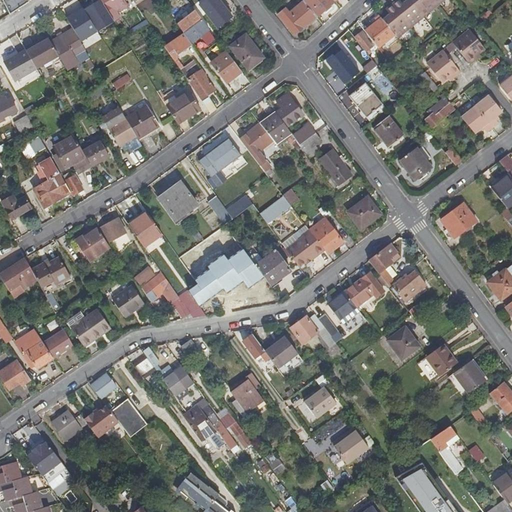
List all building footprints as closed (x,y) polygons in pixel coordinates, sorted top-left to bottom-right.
[(217,0),(205,0),(199,4),(218,28),(231,17),(217,0)] [(333,0),(304,0),(303,2),(316,17),(317,17),(335,1),(333,0)] [(423,17),(409,0),(403,5),(401,3),(398,0),(397,0),(392,5),(410,28),(423,17)] [(409,0),(423,17),(436,7),(430,0),(409,0)] [(316,17),(303,2),(289,13),(285,8),(278,14),(294,35),(316,17)] [(384,21),(395,35),(397,38),(410,28),(392,5),(386,10),(390,15),(384,21)] [(117,19),(109,7),(106,9),(114,22),(117,19)] [(73,30),(82,25),(72,8),(63,13),(73,30)] [(201,19),(194,10),(176,24),(183,33),(201,19)] [(482,19),(486,24),(495,17),(490,11),(482,19)] [(379,48),(395,35),(384,21),(380,17),(376,20),(378,22),(365,32),(379,48)] [(78,63),(89,57),(73,30),(63,36),(78,63)] [(470,31),(454,44),(457,49),(471,66),(478,60),(475,57),(479,54),(485,49),(470,31)] [(174,56),(191,44),(183,33),(164,47),(173,60),(176,58),(174,56)] [(362,33),(356,38),(367,52),(372,48),(366,40),(367,39),(362,33)] [(245,35),(230,46),(247,69),(260,59),(254,51),(256,50),(245,35)] [(78,63),(63,36),(51,42),(59,55),(67,70),(78,63)] [(36,69),(59,55),(51,42),(49,38),(26,52),(36,69)] [(452,53),(457,49),(454,44),(448,48),(452,53)] [(447,57),(452,53),(448,48),(444,52),(447,57)] [(15,81),(36,70),(36,69),(26,52),(26,51),(5,63),(15,81)] [(240,71),(225,51),(211,62),(226,83),(240,71)] [(442,84),(448,79),(452,76),(454,79),(461,74),(447,57),(444,52),(428,65),(442,84)] [(357,76),(339,54),(326,64),(344,86),(357,76)] [(373,62),(365,69),(368,74),(377,67),(373,62)] [(395,71),(393,69),(384,75),(387,78),(395,71)] [(200,70),(186,80),(191,88),(200,100),(213,91),(204,78),(205,77),(200,70)] [(438,89),(425,73),(421,77),(433,92),(438,89)] [(128,74),(113,83),(118,90),(133,81),(128,74)] [(511,77),(501,86),(511,99),(511,77)] [(365,119),(369,124),(385,111),(365,85),(349,97),(360,113),(359,114),(363,120),(365,119)] [(172,90),(160,97),(177,124),(198,110),(189,95),(179,101),(177,99),(172,90)] [(187,93),(177,99),(179,101),(189,95),(187,93)] [(2,94),(1,94),(0,94),(0,118),(8,114),(11,116),(15,114),(16,111),(10,99),(6,100),(2,94)] [(276,114),(286,128),(303,116),(288,95),(276,104),(280,110),(276,114)] [(450,104),(443,96),(440,98),(442,101),(427,114),(430,118),(426,121),(433,129),(439,123),(443,128),(445,128),(449,125),(449,122),(445,118),(454,110),(449,105),(450,104)] [(489,125),(493,129),(499,124),(495,119),(502,113),(489,96),(475,107),(489,125)] [(27,116),(36,111),(32,103),(23,108),(27,115),(27,116)] [(157,125),(145,104),(124,117),(135,137),(136,138),(157,125)] [(118,107),(101,117),(118,147),(135,137),(124,117),(118,107)] [(461,118),(475,135),(483,128),(487,134),(493,129),(489,125),(475,107),(461,118)] [(286,128),(276,114),(270,119),(268,116),(262,121),(264,123),(261,126),(272,140),(276,145),(290,135),(285,129),(286,128)] [(21,134),(33,126),(27,116),(27,115),(14,122),(21,134)] [(372,129),(388,148),(403,136),(388,117),(372,129)] [(257,152),(272,140),(261,126),(259,124),(239,139),(258,165),(262,170),(268,166),(265,161),(257,152)] [(316,135),(316,134),(311,127),(294,139),(300,146),(316,135)] [(316,135),(300,146),(306,153),(321,142),(316,135)] [(45,148),(38,136),(29,141),(36,154),(45,148)] [(149,152),(156,148),(149,136),(143,139),(149,152)] [(81,173),(89,168),(71,137),(53,148),(65,170),(75,164),(81,173)] [(215,186),(223,179),(220,175),(217,171),(239,155),(227,138),(197,160),(215,186)] [(82,151),(91,167),(109,157),(100,141),(82,151)] [(400,161),(414,181),(431,169),(416,149),(400,161)] [(452,149),(446,153),(455,165),(461,160),(452,149)] [(332,151),(319,161),(338,187),(351,177),(332,151)] [(510,177),(511,178),(511,161),(507,156),(498,162),(510,177)] [(56,201),(70,193),(64,182),(60,175),(51,158),(39,164),(49,181),(34,189),(45,208),(56,201)] [(266,193),(275,187),(262,170),(258,165),(251,171),(262,186),(261,187),(266,193)] [(60,175),(64,182),(66,182),(74,195),(83,191),(75,177),(69,180),(67,175),(65,176),(63,174),(60,175)] [(491,189),(507,209),(511,204),(511,178),(510,177),(503,182),(502,180),(491,189)] [(196,205),(180,184),(160,199),(175,220),(196,205)] [(281,196),(291,208),(298,202),(289,190),(281,196)] [(72,196),(70,193),(56,201),(58,205),(72,196)] [(232,218),(225,210),(215,196),(207,202),(223,224),(232,218)] [(31,208),(25,197),(14,203),(10,198),(2,202),(12,219),(31,208)] [(232,218),(249,206),(243,197),(225,210),(232,218)] [(366,197),(347,213),(360,229),(379,214),(366,197)] [(463,204),(441,220),(454,238),(476,221),(463,204)] [(146,212),(137,219),(153,241),(162,235),(146,212)] [(245,219),(241,214),(232,220),(236,225),(245,219)] [(137,219),(128,225),(143,248),(153,241),(137,219)] [(109,243),(125,234),(117,220),(101,228),(109,243)] [(324,251),(327,256),(343,244),(324,220),(309,232),(324,251)] [(97,229),(85,238),(89,244),(81,249),(89,261),(109,247),(97,229)] [(309,232),(308,231),(301,236),(302,238),(317,257),(324,251),(309,232)] [(89,244),(85,238),(77,244),(81,249),(89,244)] [(317,257),(302,238),(285,251),(299,268),(305,263),(309,260),(310,262),(317,257)] [(369,262),(386,284),(391,280),(384,270),(399,258),(390,245),(369,262)] [(255,252),(248,257),(269,286),(289,272),(275,251),(261,261),(255,252)] [(59,258),(50,263),(45,266),(44,264),(31,271),(38,282),(41,288),(52,282),(54,285),(69,277),(69,276),(59,258)] [(24,289),(38,282),(31,271),(25,259),(12,269),(2,275),(13,295),(15,298),(26,292),(24,289)] [(505,270),(487,283),(501,301),(511,292),(511,265),(506,271),(505,270)] [(239,276),(233,268),(218,279),(225,287),(239,276)] [(389,288),(400,302),(407,296),(409,298),(418,291),(416,289),(424,283),(414,271),(407,276),(405,274),(389,288)] [(173,303),(178,299),(161,274),(149,282),(147,283),(140,288),(149,302),(162,293),(170,304),(173,303)] [(370,274),(344,293),(356,308),(372,295),(376,299),(384,294),(370,274)] [(196,303),(201,299),(207,296),(198,284),(197,285),(188,291),(189,293),(195,302),(196,303)] [(124,318),(143,304),(131,286),(111,300),(124,318)] [(356,308),(344,293),(327,306),(342,325),(359,312),(356,308)] [(189,313),(186,309),(178,299),(173,303),(183,317),(189,313)] [(196,303),(205,315),(209,311),(201,299),(196,303)] [(192,318),(205,316),(205,315),(196,303),(195,302),(186,309),(189,313),(192,318)] [(99,310),(72,328),(85,347),(111,329),(99,310)] [(317,319),(328,334),(330,336),(337,331),(324,314),(317,319)] [(291,329),(302,345),(318,333),(307,317),(291,329)] [(419,348),(405,329),(387,342),(401,361),(419,348)] [(17,342),(27,360),(31,358),(36,365),(38,368),(54,358),(44,343),(36,330),(17,342)] [(44,343),(54,358),(73,346),(65,330),(44,343)] [(330,336),(328,334),(323,338),(330,348),(336,344),(330,336)] [(277,369),(297,354),(284,335),(276,341),(278,343),(272,347),(265,352),(269,358),(277,369)] [(265,361),(269,358),(265,352),(253,336),(243,342),(256,358),(260,355),(265,361)] [(191,340),(182,347),(191,358),(200,352),(191,340)] [(430,383),(454,366),(446,354),(448,352),(443,346),(417,365),(430,383)] [(148,348),(142,351),(151,362),(156,359),(148,348)] [(148,373),(154,367),(145,356),(139,361),(148,373)] [(32,367),(36,365),(31,358),(27,360),(32,367)] [(487,380),(472,360),(470,362),(485,382),(487,380)] [(25,384),(30,380),(18,361),(0,373),(0,375),(10,390),(23,382),(25,384)] [(148,373),(139,361),(132,365),(141,378),(148,373)] [(485,382),(470,362),(454,374),(453,375),(468,395),(485,382)] [(158,373),(178,400),(188,394),(185,389),(193,383),(182,368),(174,373),(169,366),(158,373)] [(91,385),(101,400),(101,399),(116,388),(105,374),(91,385)] [(260,387),(252,374),(246,378),(247,380),(230,393),(235,400),(232,403),(238,412),(240,411),(243,416),(256,406),(255,404),(261,399),(255,390),(260,387)] [(511,392),(503,383),(489,394),(507,415),(511,411),(511,392)] [(336,404),(324,388),(304,404),(316,419),(336,404)] [(109,411),(118,422),(122,427),(128,436),(145,423),(126,397),(109,411)] [(200,410),(217,434),(223,429),(206,406),(208,404),(204,399),(196,404),(200,410)] [(217,449),(224,444),(217,434),(200,410),(196,404),(188,410),(190,412),(184,417),(202,442),(208,437),(217,449)] [(106,406),(99,412),(95,415),(93,413),(85,419),(98,436),(98,437),(105,432),(118,422),(109,411),(106,406)] [(478,406),(472,410),(482,427),(489,423),(478,406)] [(85,419),(82,415),(75,420),(69,411),(51,424),(64,441),(82,428),(91,440),(98,436),(85,419)] [(122,427),(118,422),(105,432),(109,438),(122,427)] [(251,444),(236,422),(228,427),(244,449),(251,444)] [(444,448),(458,439),(449,427),(429,441),(445,463),(449,468),(455,464),(444,448)] [(354,429),(343,437),(345,440),(356,432),(354,429)] [(368,449),(356,432),(345,440),(343,437),(331,445),(346,465),(368,449)] [(445,463),(429,441),(422,445),(438,468),(445,463)] [(33,451),(27,456),(42,476),(58,464),(61,462),(46,442),(41,446),(40,445),(32,450),(33,451)] [(468,453),(476,464),(484,458),(475,447),(468,453)] [(258,464),(266,475),(283,463),(274,452),(258,464)] [(396,474),(413,464),(408,454),(382,469),(383,472),(386,470),(386,472),(393,469),(396,474)] [(17,505),(18,511),(51,511),(49,506),(43,508),(39,491),(33,493),(28,476),(22,478),(17,461),(0,465),(0,489),(1,492),(4,491),(6,490),(9,500),(11,506),(14,506),(17,505)] [(63,471),(58,464),(42,476),(47,483),(63,471)] [(460,471),(455,464),(449,468),(454,475),(460,471)] [(511,471),(491,485),(504,502),(506,505),(511,500),(511,471)] [(232,511),(231,511),(229,511),(227,511),(223,509),(227,505),(227,503),(218,496),(219,496),(209,487),(208,488),(191,474),(180,488),(190,496),(187,499),(202,511),(232,511)] [(334,491),(327,482),(321,486),(328,495),(334,491)] [(468,499),(471,498),(461,484),(453,490),(461,502),(466,498),(468,499)] [(177,491),(187,499),(190,496),(180,488),(177,491)] [(454,499),(449,492),(445,495),(450,502),(454,499)] [(463,511),(454,499),(448,504),(453,511),(463,511)] [(504,502),(489,511),(511,511),(506,505),(504,502)]
